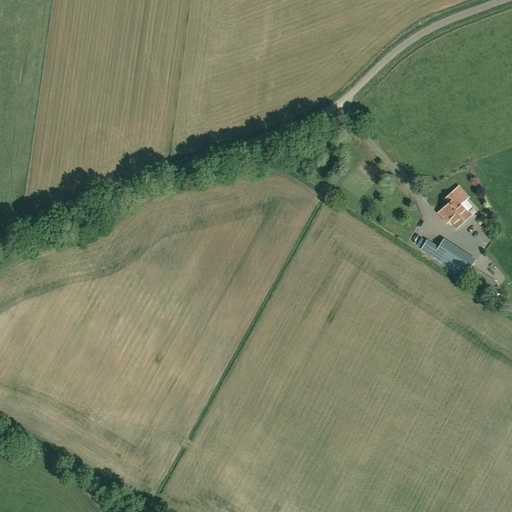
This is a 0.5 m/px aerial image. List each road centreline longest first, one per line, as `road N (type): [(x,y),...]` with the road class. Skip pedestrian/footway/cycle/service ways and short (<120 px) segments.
road 1 (track): [(339,103),(284,130),(76,201),(0,241)]
road 2 (unclassified): [(339,103),(436,23),(494,0)]
